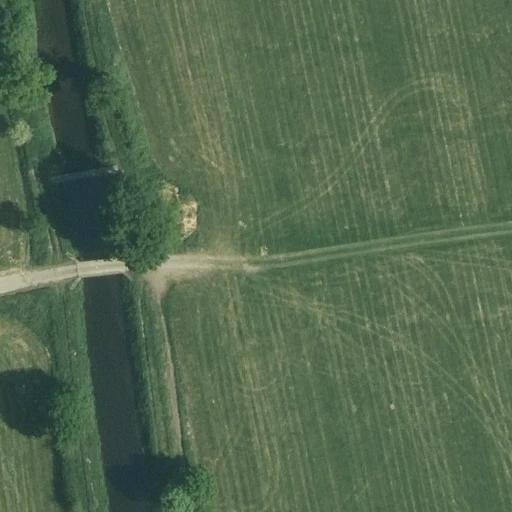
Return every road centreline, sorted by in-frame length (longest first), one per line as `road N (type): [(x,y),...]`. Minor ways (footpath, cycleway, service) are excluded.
road 1 (track): [(134,265),(511,231)]
road 2 (track): [(155,265),(188,511)]
